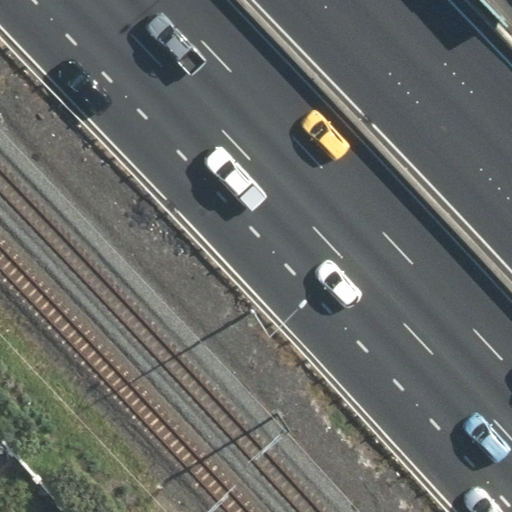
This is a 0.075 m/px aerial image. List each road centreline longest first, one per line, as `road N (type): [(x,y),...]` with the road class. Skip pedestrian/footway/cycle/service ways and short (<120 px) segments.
road 1 (motorway): [(511,374),(163,0)]
road 2 (motorway): [(315,0),(511,205)]
